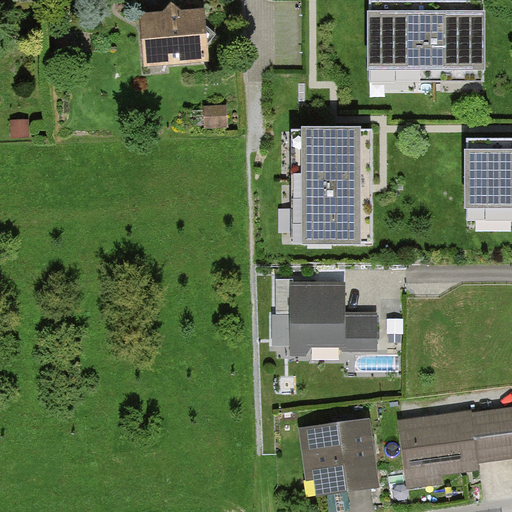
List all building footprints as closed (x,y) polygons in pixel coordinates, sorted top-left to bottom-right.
[(480,0),(368,1),(368,78),(481,77),(480,0)] [(209,12),(145,16),(148,64),(212,60),(209,12)] [(371,129),(289,129),(288,243),(370,244),(371,129)] [(511,135),(463,135),(463,216),(511,216),(511,135)] [(350,281),(283,283),(285,355),(308,354),(308,347),(341,346),(341,350),(376,349),(375,314),(351,314),(350,281)] [(447,374),(444,308),(423,309),(426,375),(447,374)] [(472,407),(399,416),(409,488),(452,483),(451,475),(478,471),(477,466),(511,461),(511,409),(473,415),(472,407)] [(372,418),(301,425),(308,494),(379,487),(372,418)]
